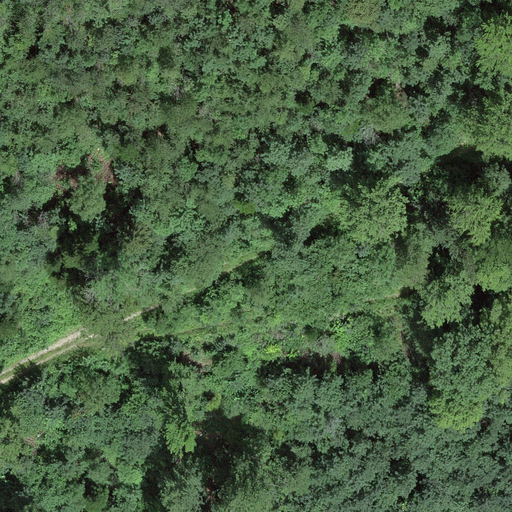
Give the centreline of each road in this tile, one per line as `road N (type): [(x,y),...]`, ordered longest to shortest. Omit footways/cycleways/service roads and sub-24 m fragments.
road 1 (track): [(511,124),(0,378)]
road 2 (track): [(69,344),(511,257)]
